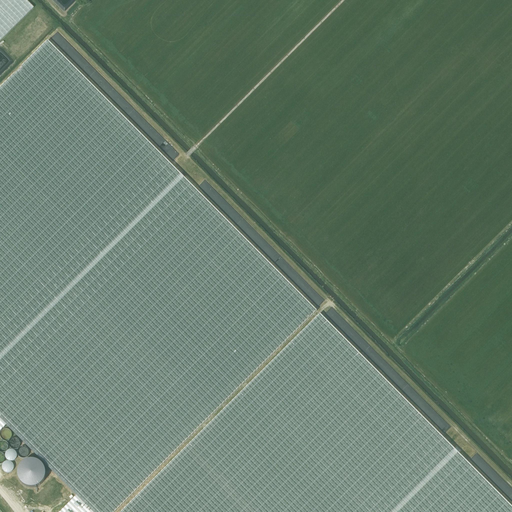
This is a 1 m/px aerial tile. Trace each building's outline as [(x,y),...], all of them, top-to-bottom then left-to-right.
[(0,0),(0,41),(33,8),(24,0),(0,0)] [(47,40),(0,86),(0,196),(213,411),(315,309),(47,40)] [(92,511),(111,511),(213,411),(0,196),(0,418),(6,424),(76,496),(92,511)] [(511,511),(511,507),(320,314),(218,416),(313,511),(511,511)] [(121,511),(313,511),(218,416),(121,511)] [(18,471),(17,474),(18,476),(18,478),(19,481),(20,482),(21,483),(22,484),(24,486),(27,487),(29,487),(31,488),(34,487),(36,487),(38,486),(40,484),(42,483),(44,481),(45,478),(45,476),(45,474),(45,471),(45,469),(44,467),(42,465),(40,463),(38,461),(36,460),(34,460),(31,460),(29,460),(27,460),(24,461),(22,463),(21,465),(19,467),(18,469),(18,471)] [(92,511),(76,496),(60,511),(92,511)]
